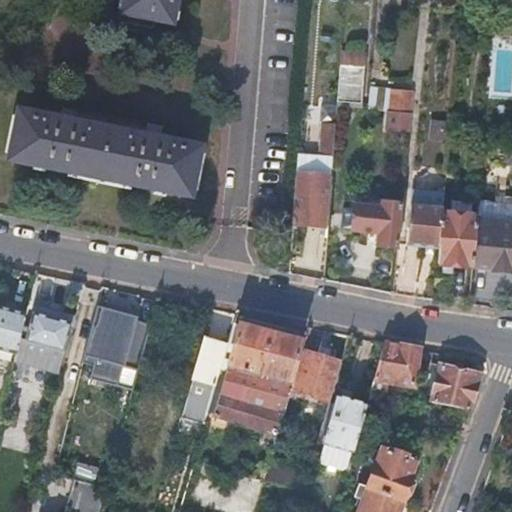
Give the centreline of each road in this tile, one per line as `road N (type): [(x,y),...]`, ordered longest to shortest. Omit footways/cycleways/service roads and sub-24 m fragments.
road 1 (secondary): [(511,338),(0,242)]
road 2 (residential): [(450,511),(511,351)]
